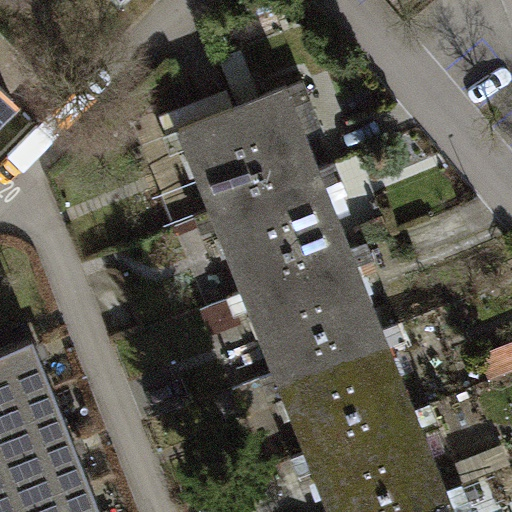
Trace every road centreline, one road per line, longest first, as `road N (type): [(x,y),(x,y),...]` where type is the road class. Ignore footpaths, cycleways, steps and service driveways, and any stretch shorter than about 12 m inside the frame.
road 1 (residential): [(21,167),(156,511)]
road 2 (residential): [(358,0),(511,188)]
road 3 (residential): [(21,167),(187,0)]
